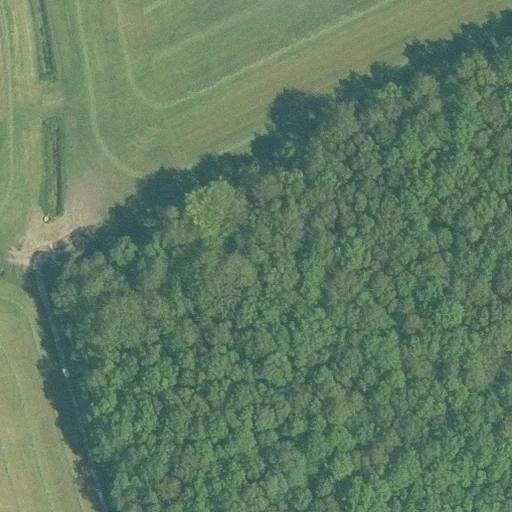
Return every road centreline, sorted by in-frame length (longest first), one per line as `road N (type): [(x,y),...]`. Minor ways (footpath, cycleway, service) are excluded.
road 1 (track): [(32,256),(105,511)]
road 2 (track): [(25,121),(32,256),(0,255)]
